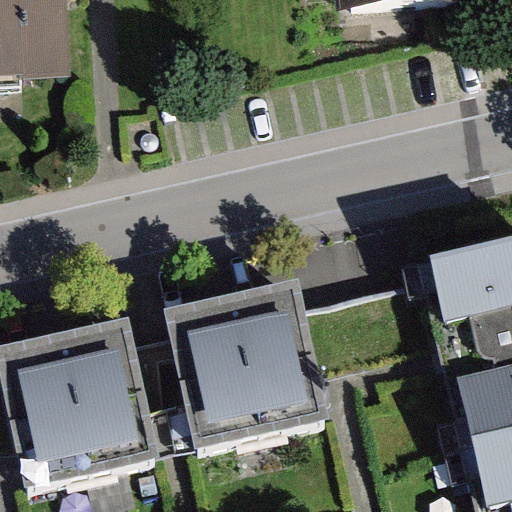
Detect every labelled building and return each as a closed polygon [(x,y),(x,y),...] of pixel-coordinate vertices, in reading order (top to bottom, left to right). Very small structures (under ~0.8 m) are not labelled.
[(0,0),(0,104),(75,102),(71,0),(0,0)] [(342,0),(343,22),(487,15),(486,0),(342,0)] [(511,511),(511,259),(430,278),(484,511),(511,511)] [(313,303),(180,333),(210,463),(342,433),(313,303)] [(140,343),(4,375),(32,498),(168,467),(140,343)]
